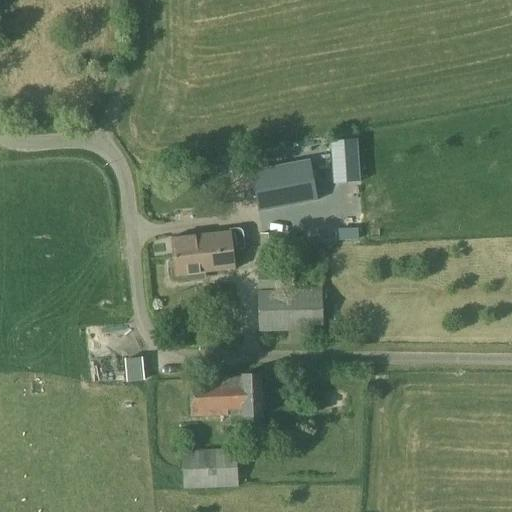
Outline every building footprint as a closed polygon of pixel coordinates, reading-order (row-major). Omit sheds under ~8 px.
[(359,182),(356,139),(331,141),(334,184),(359,182)] [(250,172),(258,212),(317,200),(310,161),(250,172)] [(238,232),(237,232),(172,239),(174,258),(231,251),(243,250),(241,235),(241,234),(241,233),(240,233),(239,232),(238,232)] [(260,264),(278,264),(277,234),(259,234),(260,264)] [(175,284),(177,284),(195,282),(195,274),(233,269),(231,251),(174,258),(174,260),(166,262),(168,277),(168,278),(169,279),(170,281),(171,282),(172,283),(174,283),(175,284)] [(257,291),(258,291),(281,291),(281,271),(257,272),(257,291)] [(281,291),(258,291),(258,333),(323,331),(322,290),(281,291)] [(243,417),(261,417),(260,375),(242,375),(242,378),(189,380),(191,417),(243,415),(243,417)] [(183,490),(238,488),(236,450),(182,451),(183,490)]
